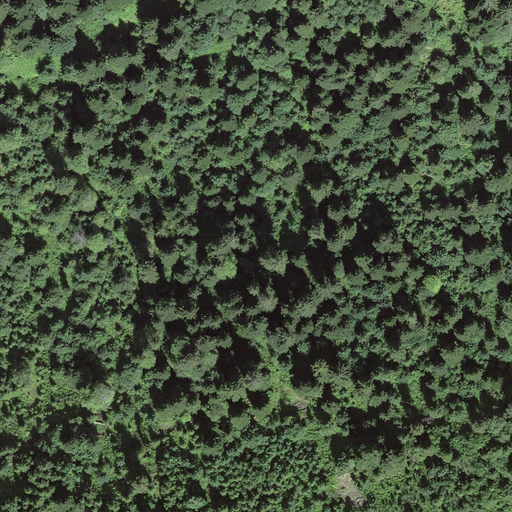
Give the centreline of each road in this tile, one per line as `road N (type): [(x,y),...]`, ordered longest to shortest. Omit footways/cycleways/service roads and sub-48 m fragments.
road 1 (track): [(293,0),(224,47),(58,89),(0,85)]
road 2 (track): [(0,72),(39,69),(165,0)]
